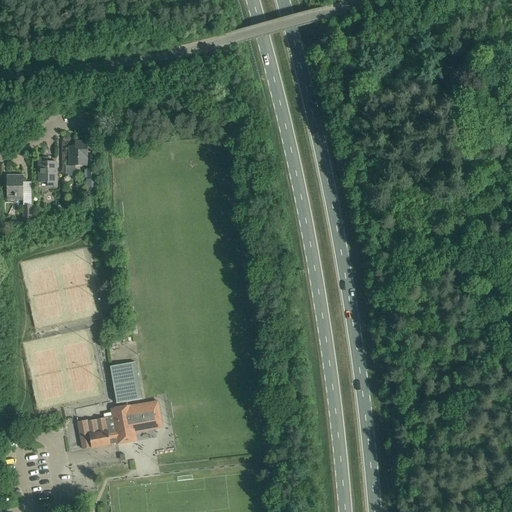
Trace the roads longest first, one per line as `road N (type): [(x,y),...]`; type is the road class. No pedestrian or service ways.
road 1 (primary): [(251,0),(302,198),(344,511)]
road 2 (primary): [(371,511),(350,312),(283,0)]
road 3 (unclassified): [(0,75),(163,56),(369,0)]
road 4 (track): [(511,339),(463,242),(461,226),(469,220)]
